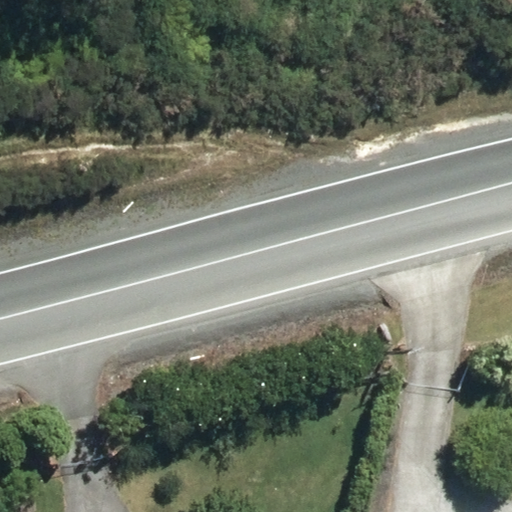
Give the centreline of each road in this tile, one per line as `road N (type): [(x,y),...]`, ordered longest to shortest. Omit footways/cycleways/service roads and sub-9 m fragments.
road 1 (unclassified): [(511,184),(0,316)]
road 2 (track): [(511,160),(280,136),(95,135),(0,148)]
